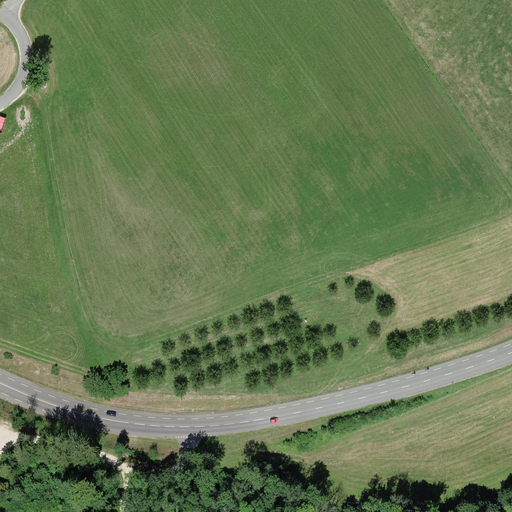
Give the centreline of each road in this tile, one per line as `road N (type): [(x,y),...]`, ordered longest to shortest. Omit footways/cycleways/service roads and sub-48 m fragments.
road 1 (secondary): [(511,351),(339,404),(209,427),(81,416),(0,384)]
road 2 (track): [(191,427),(182,463),(160,478),(71,442),(0,432)]
